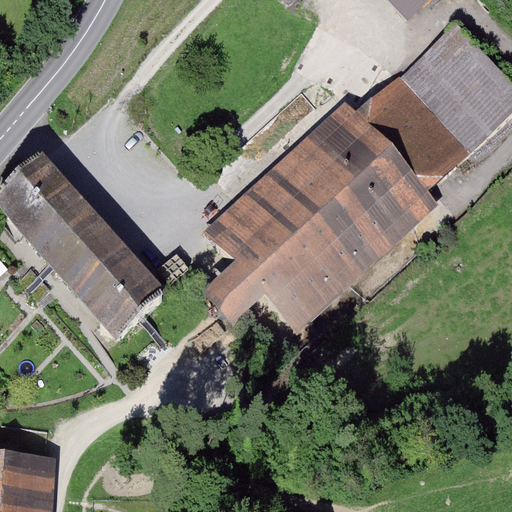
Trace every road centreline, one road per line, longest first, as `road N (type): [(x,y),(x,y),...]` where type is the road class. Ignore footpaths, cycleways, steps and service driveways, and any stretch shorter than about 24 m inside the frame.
road 1 (track): [(212,0),(94,131),(56,152),(19,119)]
road 2 (tertiary): [(107,0),(0,141)]
